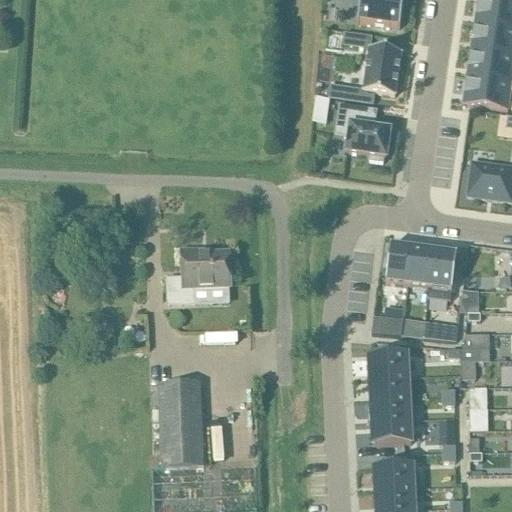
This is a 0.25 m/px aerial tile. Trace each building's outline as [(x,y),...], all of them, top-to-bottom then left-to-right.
[(374,0),(373,0),(360,0),(357,26),(358,26),(359,25),(398,31),(400,32),(404,3),(402,3),(402,4),(388,2),(389,1),(379,0),(374,0)] [(511,6),(478,2),(474,28),(511,33),(511,6)] [(511,33),(474,28),(470,54),(511,59),(511,33)] [(395,99),(401,56),(369,51),(363,93),(357,92),(356,106),(373,108),(375,96),(395,99)] [(511,59),(470,54),(466,81),(511,86),(511,85),(511,59)] [(466,81),(462,108),(508,114),(511,96),(511,86),(466,81)] [(310,124),(323,126),(327,101),(314,99),(310,124)] [(386,162),(390,134),(367,131),(370,113),(339,109),(335,138),(348,140),(346,156),(369,160),(369,164),(383,166),(384,162),(386,162)] [(511,121),(506,120),(503,141),(511,141),(511,121)] [(511,173),(473,168),(469,199),(510,205),(511,193),(511,173)] [(391,248),(386,286),(408,289),(413,251),(391,248)] [(413,251),(408,289),(428,292),(433,254),(413,251)] [(182,254),(183,274),(184,293),(230,291),(229,256),(200,257),(200,253),(182,254)] [(433,254),(428,292),(451,294),(456,257),(433,254)] [(462,294),(461,306),(478,306),(478,296),(475,296),(462,294)] [(478,317),(468,317),(468,325),(480,325),(480,317),(478,317)] [(373,321),(371,337),(401,340),(403,324),(383,322),(373,321)] [(403,324),(401,340),(423,343),(425,326),(403,323),(403,324)] [(425,326),(423,343),(456,346),(458,330),(425,326)] [(453,353),(448,353),(448,363),(461,362),(461,353),(453,353)] [(464,353),(461,353),(461,362),(461,365),(490,365),(489,353),(464,353)] [(408,357),(366,360),(367,384),(410,382),(408,357)] [(475,367),(462,367),(462,384),(475,384),(475,367)] [(203,380),(205,414),(217,413),(215,379),(203,380)] [(410,382),(367,384),(368,405),(411,403),(410,382)] [(200,388),(158,389),(162,472),(204,470),(200,388)] [(455,393),(441,393),(441,402),(455,401),(455,393)] [(455,401),(441,402),(442,410),(455,410),(455,401)] [(370,405),(368,405),(369,427),(373,427),(406,425),(412,425),(411,403),(405,404),(370,405)] [(468,424),(468,432),(486,431),(486,424),(468,424)] [(373,427),(369,427),(370,451),(413,449),(412,425),(406,425),(373,427)] [(477,439),(468,439),(468,451),(478,451),(477,439)] [(455,449),(442,450),(442,458),(455,458),(455,449)] [(482,457),(469,457),(469,465),(482,465),(482,457)] [(455,458),(442,458),(442,466),(455,466),(455,458)] [(414,469),(372,472),(373,497),(415,494),(414,469)] [(416,511),(415,494),(373,497),(373,511),(416,511)]
